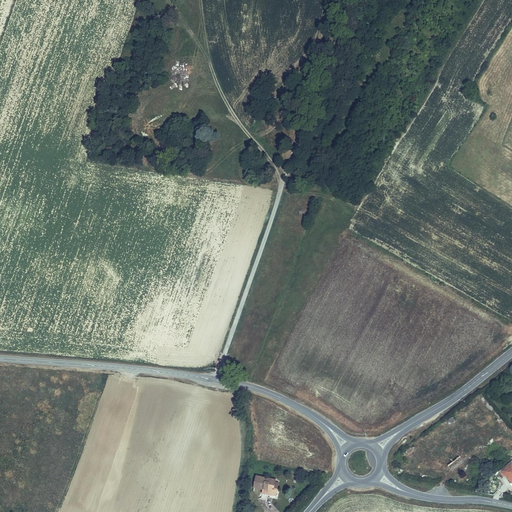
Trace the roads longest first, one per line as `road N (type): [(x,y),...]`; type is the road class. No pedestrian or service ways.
road 1 (tertiary): [(0,358),(249,385),(325,424)]
road 2 (secondary): [(511,352),(404,427)]
